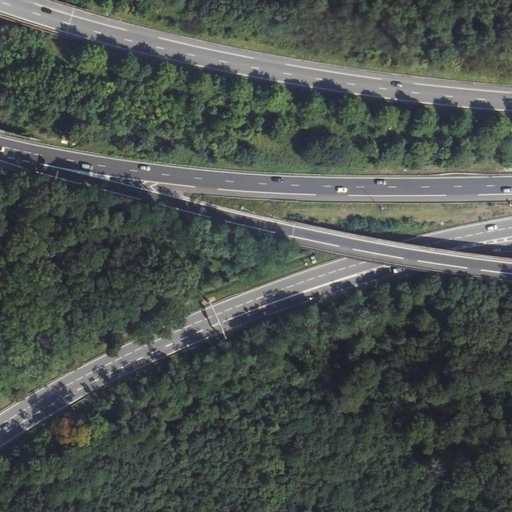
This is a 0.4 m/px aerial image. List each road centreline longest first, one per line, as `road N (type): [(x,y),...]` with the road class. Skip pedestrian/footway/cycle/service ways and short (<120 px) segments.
road 1 (track): [(11,511),(132,444),(259,431),(324,394),(383,415),(430,444),(509,511)]
road 2 (motorway): [(2,147),(290,232),(511,271)]
road 3 (motorway): [(511,101),(254,67),(0,1)]
road 4 (motorway): [(2,147),(228,181),(511,185)]
road 5 (motorway): [(0,430),(252,300)]
road 6 (motorway): [(252,300),(402,248),(511,226)]
road 7 (motorway): [(252,300),(275,306),(386,271),(511,246)]
